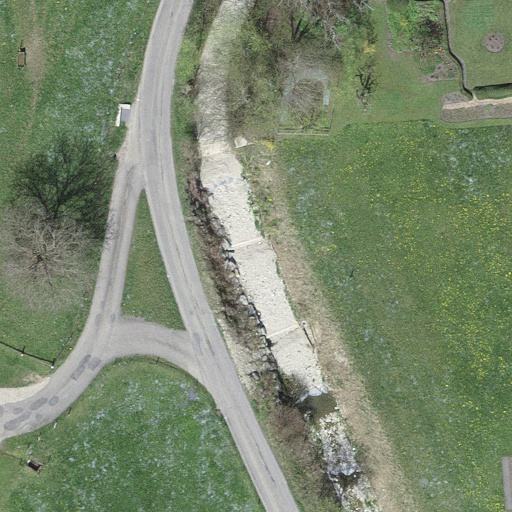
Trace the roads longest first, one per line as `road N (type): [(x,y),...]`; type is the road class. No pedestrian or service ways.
road 1 (unclassified): [(153,86),(161,190),(214,355)]
road 2 (residential): [(102,330),(131,160),(153,86)]
road 3 (unclassified): [(214,355),(286,511)]
road 4 (residential): [(102,330),(54,400),(21,414),(0,412)]
